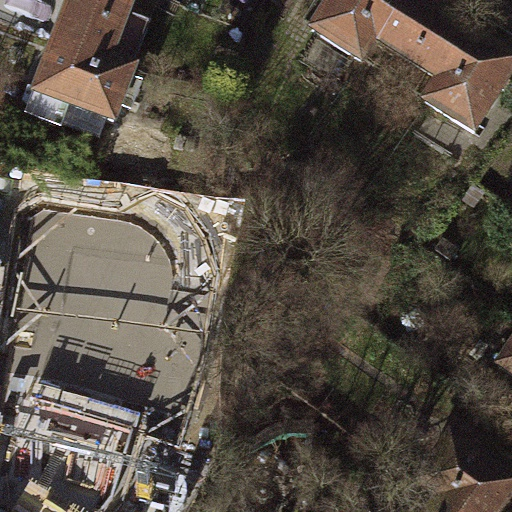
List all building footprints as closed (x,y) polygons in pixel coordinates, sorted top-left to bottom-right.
[(64,0),(44,53),(20,115),(52,127),(54,122),(92,137),(98,120),(104,122),(140,28),(119,20),(126,0),(64,0)] [(368,39),(393,0),(323,0),(325,1),(306,31),(354,61),(368,39)] [(464,32),(413,0),(393,0),(368,39),(433,80),(464,32)] [(464,32),(433,80),(419,103),(466,133),(511,63),(464,32)] [(147,288),(155,238),(16,217),(0,320),(0,484),(98,499),(131,286),(147,288)] [(511,335),(490,367),(511,381),(511,335)] [(492,511),(497,505),(511,483),(442,436),(409,483),(432,498),(422,511),(492,511)]
